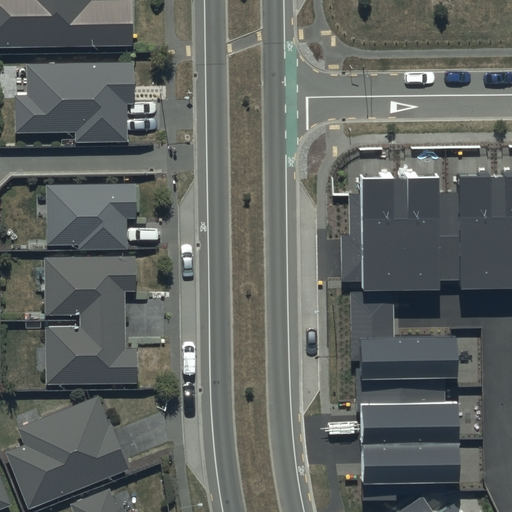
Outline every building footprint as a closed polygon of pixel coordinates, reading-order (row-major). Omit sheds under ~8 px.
[(96,0),(0,0),(0,47),(134,46),(133,0),(118,0),(97,0),(96,0)] [(134,61),(25,63),(26,95),(15,95),(16,133),(76,132),(76,142),(128,141),(127,104),(134,103),(134,61)] [(511,173),(457,174),(457,189),(437,189),(437,174),(360,175),(360,195),(350,195),(350,235),(342,235),(342,280),(362,280),(362,284),(440,283),(440,274),(460,274),(460,283),(511,282),(511,173)] [(136,184),(46,185),(47,245),(78,245),(78,249),(128,249),(127,218),(137,218),(136,184)] [(135,257),(44,258),(45,315),(79,315),(80,326),(45,326),(45,385),(137,384),(137,349),(126,349),(125,292),(135,292),(135,257)] [(361,413),(362,501),(397,501),(397,492),(446,491),(446,483),(458,483),(457,401),(446,401),(446,379),(457,379),(457,337),(394,337),(394,291),(350,291),(351,362),(356,362),(357,413),(361,413)] [(99,394),(17,427),(24,445),(5,453),(28,510),(130,469),(99,394)] [(0,510),(12,506),(0,474),(0,510)] [(72,511),(118,511),(109,488),(69,504),(72,511)] [(457,511),(454,506),(443,511),(432,511),(423,498),(401,511),(457,511)]
